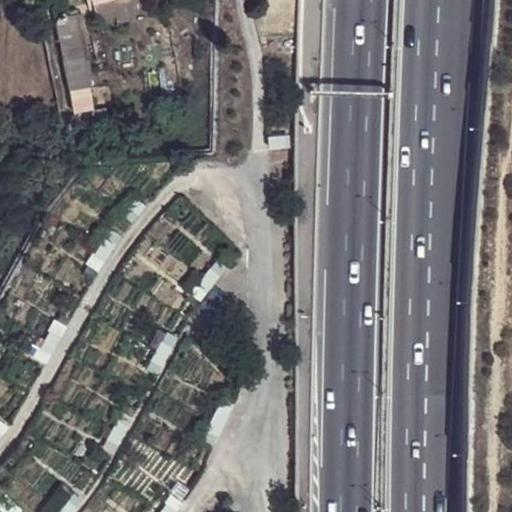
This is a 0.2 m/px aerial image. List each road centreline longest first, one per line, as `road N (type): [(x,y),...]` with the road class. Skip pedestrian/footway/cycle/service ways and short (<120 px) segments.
road 1 (motorway): [(362,0),(349,511)]
road 2 (motorway): [(417,511),(429,0)]
